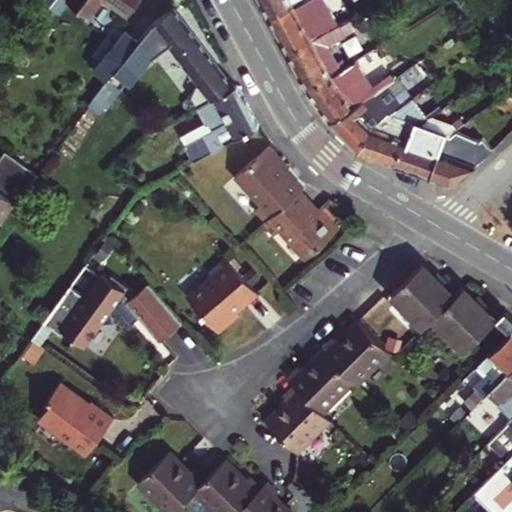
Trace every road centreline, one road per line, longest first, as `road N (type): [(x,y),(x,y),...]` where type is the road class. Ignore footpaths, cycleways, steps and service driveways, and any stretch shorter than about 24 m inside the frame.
road 1 (tertiary): [(423,221),(338,170),(299,132),(227,0)]
road 2 (residential): [(423,221),(303,333),(232,378)]
